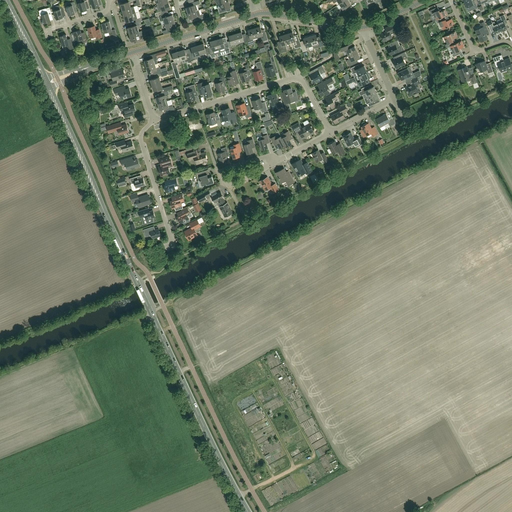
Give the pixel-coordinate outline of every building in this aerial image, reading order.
[(85,5),(88,4),(86,0),(80,0),(81,3),(78,4),(80,12),(87,10),(85,5)] [(347,0),(346,0),(339,4),(341,7),(339,9),(340,11),(339,12),(341,15),(348,10),(346,8),(350,5),(347,0)] [(374,0),(373,0),(365,0),(364,1),(367,9),(370,7),(369,6),(376,3),(374,0)] [(464,0),(467,7),(466,8),(468,12),(472,10),(478,8),(475,1),(472,2),(471,0),(464,0)] [(199,4),(198,1),(191,3),(192,6),(186,8),(188,13),(197,10),(195,5),(197,4),(199,4)] [(230,7),(229,1),(220,4),(221,7),(218,8),(218,11),(219,14),(226,12),(225,9),(230,7)] [(73,9),(76,8),(74,2),(68,4),(69,7),(66,8),(68,16),(74,14),(73,9)] [(133,6),(130,7),(128,2),(120,4),(122,10),(133,7),(133,6)] [(160,5),(162,11),(170,8),(168,2),(160,5)] [(56,6),(57,10),(54,11),(56,19),(62,18),(61,12),(64,12),(62,6),(60,6),(59,5),(56,6)] [(133,7),(122,10),(124,16),(135,13),(133,7)] [(436,20),(445,16),(447,15),(445,10),(440,12),(439,10),(438,11),(436,8),(430,11),(431,14),(433,13),(436,20)] [(40,16),(41,15),(44,23),(50,21),(49,16),(51,15),(50,10),(47,10),(46,9),(38,11),(40,16)] [(189,18),(189,19),(195,17),(196,20),(204,18),(203,14),(201,15),(199,10),(197,10),(188,13),(188,14),(187,14),(188,18),(189,18)] [(135,13),(124,16),(125,22),(135,19),(136,22),(140,21),(142,20),(141,17),(137,19),(135,13)] [(162,14),(158,16),(160,22),(164,21),(165,24),(174,21),(172,15),(166,17),(165,13),(162,14)] [(498,24),(502,32),(507,29),(505,24),(508,22),(504,15),(500,17),(503,22),(498,24)] [(445,16),(436,20),(438,23),(440,22),(443,29),(454,24),(451,19),(447,21),(446,19),(444,20),(443,17),(445,16)] [(502,32),(498,24),(496,25),(494,22),(493,23),(492,20),(488,22),(494,35),(496,34),(497,34),(502,32)] [(110,38),(116,36),(114,30),(112,31),(109,21),(101,23),(104,33),(108,31),(110,38)] [(136,22),(133,23),(134,26),(127,28),(129,35),(139,32),(138,29),(140,26),(139,25),(141,24),(140,21),(136,22)] [(174,21),(165,24),(167,30),(163,31),(164,34),(171,32),(170,29),(176,27),(174,21)] [(485,32),(488,30),(484,22),(481,23),(483,27),(476,30),(481,41),(488,38),(485,32)] [(390,33),(394,31),(392,25),(385,28),(387,31),(380,34),(384,42),(392,38),(390,33)] [(87,34),(89,34),(90,38),(95,36),(96,39),(101,37),(99,29),(95,30),(94,26),(87,28),(88,31),(86,31),(87,34)] [(254,28),(257,38),(261,36),(262,41),(268,40),(265,32),(262,33),(260,27),(254,28)] [(250,37),(246,38),(248,42),(249,46),(254,44),(253,39),(257,38),(254,28),(248,30),(250,37)] [(76,41),(80,40),(82,47),(88,46),(84,36),(83,32),(80,33),(79,30),(73,32),(76,41)] [(135,44),(146,40),(144,34),(140,36),(139,32),(129,35),(131,41),(134,41),(135,44)] [(248,42),(246,38),(246,36),(243,37),(241,32),(235,34),(238,43),(244,41),(244,43),(248,42)] [(295,49),(301,47),(299,40),(295,41),(292,32),(286,35),(289,44),(293,42),(295,49)] [(447,48),(449,47),(451,46),(450,46),(453,45),(452,42),(453,41),(453,39),(457,37),(455,32),(444,37),(447,44),(446,45),(447,48)] [(230,41),(227,42),(229,48),(232,47),(231,45),(238,43),(235,34),(229,36),(230,41)] [(316,35),(315,35),(315,34),(314,34),(309,35),(314,49),(323,46),(319,34),(316,35)] [(70,39),(67,40),(65,35),(60,37),(63,46),(65,45),(67,50),(73,48),(70,39)] [(289,44),(286,35),(279,37),(282,45),(278,46),(281,53),(287,51),(285,45),(289,44)] [(306,45),(302,46),(304,52),(314,49),(309,35),(305,37),(304,38),(306,45)] [(229,48),(227,42),(227,43),(224,44),(222,38),(216,40),(219,49),(222,48),(223,51),(229,49),(229,48)] [(213,51),(209,52),(210,54),(210,55),(217,53),(216,50),(219,49),(216,40),(210,42),(213,51)] [(401,45),(400,46),(397,41),(393,43),(394,46),(387,49),(390,56),(398,52),(399,52),(404,50),(401,45)] [(450,46),(451,46),(454,53),(452,54),(453,57),(460,54),(458,51),(460,51),(459,49),(464,47),(461,41),(453,45),(450,46)] [(339,49),(341,52),(346,50),(349,56),(357,52),(355,46),(354,46),(353,43),(339,49)] [(209,52),(209,50),(208,48),(205,49),(203,44),(197,46),(200,55),(206,53),(207,55),(210,54),(209,52)] [(273,56),(271,50),(269,44),(264,45),(266,51),(267,51),(270,57),(273,56)] [(193,54),(190,55),(191,61),(201,58),(200,55),(197,46),(191,48),(193,54)] [(184,50),(178,52),(181,60),(184,59),(185,62),(188,62),(188,63),(192,62),(191,61),(190,55),(189,53),(186,54),(184,50)] [(165,51),(156,54),(149,56),(150,59),(144,61),(146,67),(155,64),(153,60),(157,59),(157,58),(167,55),(165,51)] [(177,62),(181,60),(178,52),(172,54),(174,62),(176,66),(177,65),(178,65),(177,62)] [(357,52),(349,56),(350,59),(346,61),(347,63),(349,67),(356,64),(354,60),(360,58),(357,52)] [(402,57),(406,55),(405,53),(398,56),(399,59),(393,61),(396,68),(405,64),(402,57)] [(493,58),(495,63),(492,64),(494,68),(498,66),(500,72),(511,67),(509,58),(502,61),(500,55),(493,58)] [(254,70),(254,72),(253,72),(256,81),(263,79),(261,73),(264,72),(262,66),(262,65),(261,61),(257,63),(256,64),(257,67),(257,68),(254,69),(254,70)] [(488,74),(493,72),(490,63),(487,64),(485,61),(475,64),(476,68),(476,69),(477,69),(478,73),(483,71),(483,72),(486,71),(485,70),(487,70),(488,74)] [(273,68),(276,67),(275,62),(269,64),(270,67),(266,68),(268,77),(276,75),(273,68)] [(155,64),(146,67),(148,73),(149,73),(154,72),(154,75),(160,73),(167,71),(166,67),(160,69),(160,67),(156,68),(155,64)] [(248,75),(251,74),(249,68),(248,64),(245,65),(246,69),(244,69),(244,72),(240,74),(242,82),(250,80),(248,75)] [(355,78),(367,72),(364,66),(360,68),(358,65),(351,69),(355,78)] [(237,83),(240,83),(235,66),(233,67),(232,69),(233,71),(230,72),(232,76),(227,78),(230,86),(237,84),(237,83)] [(321,74),(325,72),(322,66),(314,70),(315,73),(310,75),(312,79),(311,79),(314,83),(323,78),(321,74)] [(185,72),(179,74),(177,67),(173,68),(176,79),(177,78),(180,77),(186,76),(185,72)] [(404,69),(404,70),(398,73),(401,80),(405,79),(406,81),(415,78),(410,67),(404,69)] [(473,84),(477,82),(474,74),(470,75),(467,67),(459,70),(463,82),(471,79),(473,84)] [(117,80),(125,78),(123,69),(111,73),(113,81),(110,82),(111,87),(118,85),(117,80)] [(367,72),(355,78),(357,82),(359,87),(367,83),(366,79),(368,78),(369,78),(369,77),(370,77),(369,74),(368,74),(367,72)] [(152,85),(161,83),(159,77),(157,78),(157,76),(153,77),(154,79),(150,80),(152,85)] [(417,77),(411,80),(413,84),(407,86),(405,87),(409,96),(420,91),(419,89),(417,85),(420,83),(418,79),(421,78),(420,76),(417,77)] [(318,91),(321,97),(325,95),(326,96),(331,94),(329,90),(330,90),(328,86),(335,83),(332,77),(317,85),(320,90),(318,91)] [(224,85),(226,84),(224,78),(219,80),(220,82),(215,84),(218,93),(225,90),(224,85)] [(209,83),(209,84),(204,86),(203,82),(197,84),(200,92),(203,91),(205,97),(212,94),(210,87),(213,86),(211,82),(209,83)] [(161,83),(152,85),(154,91),(157,90),(158,91),(161,90),(161,89),(162,88),(161,83)] [(185,88),(186,93),(189,101),(195,99),(193,92),(196,92),(194,85),(188,87),(185,88)] [(364,99),(368,97),(376,93),(374,87),(369,89),(368,86),(361,89),(364,94),(362,95),(364,99)] [(121,99),(131,96),(129,89),(122,91),(121,87),(114,90),(116,96),(120,94),(121,99)] [(294,96),(292,92),(291,89),(284,91),(286,98),(283,99),(286,108),(289,107),(288,103),(298,100),(297,95),(294,96)] [(157,104),(158,104),(167,101),(166,98),(170,97),(168,91),(166,91),(161,93),(162,96),(156,98),(155,99),(156,103),(157,104)] [(340,94),(339,91),(325,98),(328,103),(325,104),(328,110),(332,108),(332,109),(335,108),(334,105),(335,104),(333,101),(337,98),(336,96),(340,94)] [(376,93),(368,97),(370,100),(367,101),(369,107),(376,104),(375,101),(379,99),(376,93)] [(271,106),(272,105),(273,110),(277,108),(277,109),(283,107),(281,100),(278,101),(276,94),(268,96),(271,106)] [(262,113),(268,111),(265,102),(262,103),(260,98),(252,101),(255,110),(261,108),(262,113)] [(167,101),(158,104),(160,110),(165,108),(166,111),(172,110),(172,111),(176,110),(175,107),(173,107),(171,100),(167,101)] [(133,115),(132,111),(135,110),(133,104),(129,106),(128,102),(125,103),(119,105),(120,111),(124,109),(125,112),(123,113),(124,117),(133,115)] [(245,103),(237,106),(240,116),(245,115),(246,118),(248,118),(251,116),(252,116),(250,108),(246,109),(246,106),(245,103)] [(343,113),(348,111),(345,106),(339,109),(340,111),(331,116),(335,123),(345,118),(343,113)] [(232,124),(237,122),(235,115),(232,116),(229,108),(222,110),(224,116),(221,117),(222,121),(226,120),(230,119),(232,124)] [(218,127),(222,126),(219,119),(216,120),(214,113),(206,115),(210,125),(217,123),(218,127)] [(382,130),(383,130),(386,129),(390,126),(392,125),(392,126),(395,125),(394,124),(395,123),(392,117),(389,119),(386,114),(376,120),(382,130)] [(109,133),(118,130),(119,135),(128,132),(126,124),(119,126),(118,123),(107,126),(109,133)] [(299,123),(292,127),(296,136),(300,134),(301,137),(308,134),(309,135),(314,132),(309,123),(301,128),(299,123)] [(363,125),(363,127),(361,127),(362,129),(360,130),(363,138),(366,136),(371,133),(373,136),(378,134),(374,127),(371,129),(369,123),(367,124),(366,124),(363,125)] [(282,138),(285,145),(286,147),(292,144),(290,140),(292,138),(289,131),(284,134),(285,136),(282,138)] [(356,147),(362,144),(359,137),(354,139),(350,133),(345,136),(346,137),(344,138),(348,146),(354,143),(356,147)] [(267,143),(269,142),(267,135),(262,137),(257,138),(258,141),(259,141),(262,150),(268,148),(267,143)] [(280,148),(285,145),(282,138),(281,137),(277,139),(276,136),(271,139),(275,145),(277,144),(280,148)] [(252,148),(255,147),(252,139),(248,141),(248,144),(244,145),(247,154),(253,152),(252,148)] [(123,152),(134,149),(131,141),(125,143),(124,140),(116,143),(118,149),(122,148),(123,152)] [(336,145),(335,142),(328,145),(330,148),(327,150),(329,154),(332,152),(333,154),(338,151),(340,156),(345,153),(340,143),(336,145)] [(235,148),(231,149),(233,158),(240,157),(238,152),(242,151),(241,149),(239,144),(234,145),(235,148)] [(226,155),(229,154),(227,147),(222,149),(223,152),(218,154),(220,163),(228,160),(226,155)] [(194,151),(195,152),(187,155),(189,160),(195,158),(196,164),(201,162),(202,163),(203,165),(205,165),(206,164),(207,163),(207,162),(207,161),(205,153),(200,154),(199,149),(194,151)] [(325,163),(328,161),(324,152),(320,154),(318,150),(312,154),(317,163),(323,159),(325,163)] [(170,160),(169,156),(159,159),(161,167),(158,168),(161,177),(166,175),(166,174),(170,173),(169,168),(172,167),(170,160)] [(128,170),(139,167),(137,159),(130,161),(129,158),(121,161),(122,166),(126,164),(128,170)] [(303,165),(301,160),(292,165),(298,176),(305,172),(306,174),(312,171),(307,162),(303,165)] [(290,185),(295,183),(289,173),(287,174),(284,169),(276,173),(281,183),(286,181),(287,184),(289,183),(290,185)] [(206,186),(214,183),(212,177),(208,178),(207,174),(205,175),(203,171),(196,174),(198,181),(200,180),(201,184),(205,182),(206,186)] [(140,188),(139,187),(145,185),(143,178),(137,180),(136,177),(129,179),(131,184),(131,185),(132,190),(133,191),(134,191),(139,189),(140,188)] [(273,193),(278,191),(275,185),(272,187),(267,178),(260,181),(265,191),(271,188),(273,193)] [(165,183),(166,186),(164,186),(166,193),(175,190),(174,186),(178,185),(176,179),(165,183)] [(207,199),(206,197),(211,195),(209,190),(196,197),(199,203),(207,199)] [(221,206),(226,203),(223,198),(224,198),(221,192),(211,197),(214,203),(218,201),(221,206)] [(138,207),(151,203),(148,195),(138,198),(137,194),(130,196),(132,202),(136,201),(138,207)] [(172,208),(174,208),(176,211),(183,208),(182,205),(180,202),(184,201),(182,195),(176,197),(172,198),(173,201),(170,202),(172,208)] [(226,203),(221,206),(220,207),(225,217),(233,213),(227,203),(226,203)] [(140,211),(136,213),(137,213),(137,215),(139,215),(140,218),(145,217),(147,224),(154,222),(152,218),(155,217),(153,211),(150,212),(149,209),(146,210),(140,211)] [(179,216),(177,217),(180,224),(183,222),(184,224),(190,221),(189,219),(189,218),(187,216),(190,214),(187,209),(182,211),(177,214),(179,216)] [(195,230),(201,227),(197,220),(190,224),(192,228),(184,232),(189,240),(198,236),(195,230)] [(153,239),(161,236),(159,229),(153,231),(152,227),(143,230),(146,237),(151,235),(153,239)]
